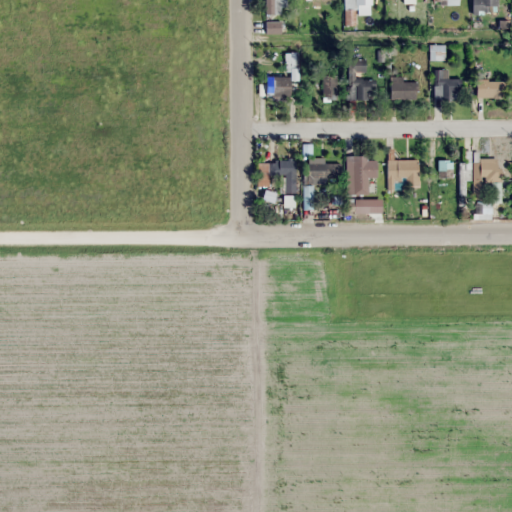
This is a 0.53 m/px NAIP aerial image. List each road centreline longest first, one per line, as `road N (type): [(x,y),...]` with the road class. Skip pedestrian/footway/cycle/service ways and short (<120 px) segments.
road 1 (residential): [(236,128),(511,126)]
road 2 (tertiary): [(237,235),(511,233)]
road 3 (residential): [(0,236),(237,235)]
road 4 (tertiary): [(237,235),(235,0)]
